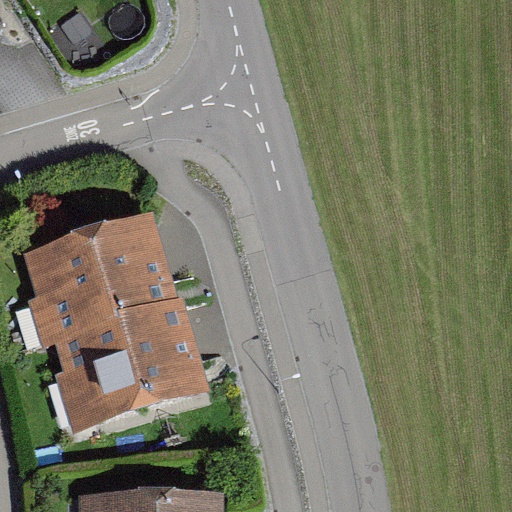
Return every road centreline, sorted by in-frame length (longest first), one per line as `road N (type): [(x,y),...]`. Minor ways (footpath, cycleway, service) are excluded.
road 1 (residential): [(254,90),(330,362),(361,511)]
road 2 (residential): [(0,163),(254,90)]
